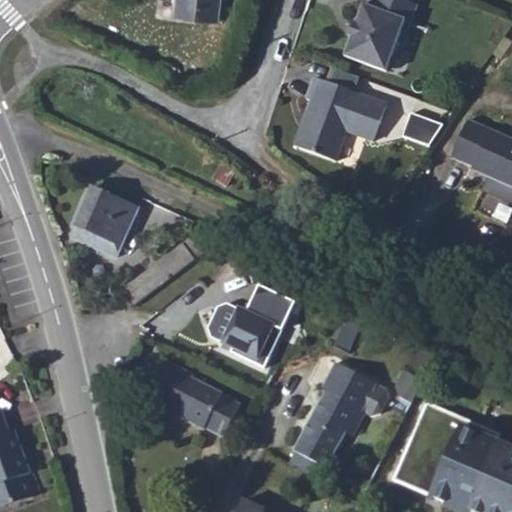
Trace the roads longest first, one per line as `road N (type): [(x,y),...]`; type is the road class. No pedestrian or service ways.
road 1 (track): [(511,342),(48,137)]
road 2 (residential): [(0,153),(62,324),(103,511)]
road 3 (residential): [(242,111),(251,150),(426,263)]
road 4 (residential): [(242,111),(194,121),(97,63),(46,55)]
road 5 (residential): [(288,0),(258,89),(242,111)]
